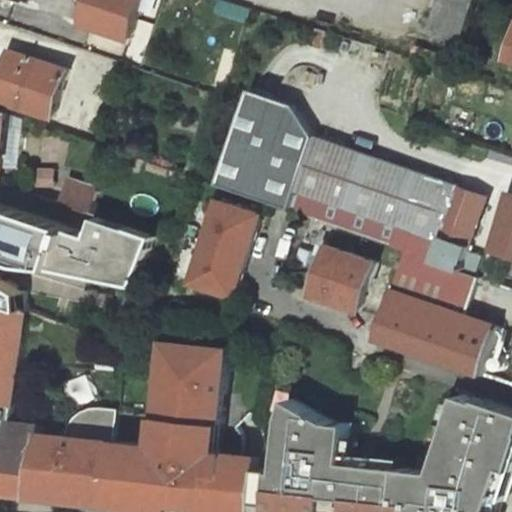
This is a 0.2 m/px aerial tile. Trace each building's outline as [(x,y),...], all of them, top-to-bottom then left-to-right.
[(144,0),(86,0),(85,3),(92,5),(85,23),(132,38),(144,0)] [(478,0),(443,0),(434,32),(465,42),(478,0)] [(318,29),(312,47),(323,50),(328,32),(318,29)] [(70,70),(13,51),(0,88),(0,99),(55,118),(70,70)] [(254,90),(220,184),(277,204),(412,250),(411,251),(480,275),(486,257),(472,252),(474,246),(471,245),(487,201),(460,191),(462,185),(321,136),(298,106),(254,90)] [(0,161),(4,162),(11,113),(0,109),(0,161)] [(140,159),(135,175),(168,188),(172,180),(179,182),(182,173),(140,159)] [(94,200),(77,195),(73,207),(90,212),(94,200)] [(511,198),(497,249),(511,253),(511,198)] [(223,200),(209,240),(195,281),(237,296),(265,214),(223,200)] [(0,204),(0,255),(26,265),(55,268),(140,286),(159,236),(100,216),(94,235),(0,204)] [(379,263),(332,247),(315,295),(362,312),(363,310),(376,315),(392,269),(378,264),(379,263)] [(488,366),(502,327),(471,316),(485,277),(480,275),(411,251),(380,336),(486,373),(491,374),(494,369),(488,366)] [(0,298),(28,309),(27,292),(0,275),(0,298)] [(0,403),(4,404),(1,419),(0,426),(0,468),(4,469),(12,427),(13,420),(33,311),(28,309),(0,298),(0,403)] [(192,511),(261,511),(266,469),(263,468),(264,463),(224,459),(216,459),(218,430),(227,431),(233,355),(193,352),(194,349),(174,347),(174,350),(179,351),(177,374),(167,373),(165,393),(175,393),(173,416),(163,415),(163,417),(171,418),(169,447),(160,447),(119,442),(112,504),(178,511),(179,504),(193,505),(192,511)] [(174,350),(169,350),(167,373),(177,374),(179,351),(174,350)] [(486,373),(484,378),(448,365),(441,384),(504,405),(498,422),(511,427),(511,381),(491,374),(486,373)] [(165,393),(163,415),(173,416),(175,393),(165,393)] [(373,511),(380,445),(360,437),(364,407),(343,399),(337,428),(335,441),(331,475),(326,511),(373,511)] [(309,408),(299,403),(295,412),(306,416),(309,408)] [(44,433),(34,495),(112,504),(119,442),(123,410),(106,408),(96,408),(86,411),(79,417),(72,425),(69,436),(44,433)] [(288,409),(283,439),(268,436),(264,463),(263,468),(266,469),(261,511),(310,511),(313,473),(314,464),(300,462),(305,434),(310,437),(311,433),(311,418),(306,416),(295,412),(288,409)] [(163,417),(160,447),(169,447),(171,418),(163,417)] [(337,428),(311,418),(311,433),(335,441),(337,428)] [(13,420),(12,427),(44,431),(46,424),(13,420)] [(511,441),(469,425),(463,441),(510,458),(499,490),(511,494),(511,491),(511,441)] [(4,469),(0,491),(34,495),(44,433),(44,431),(12,427),(4,469)] [(224,459),(227,431),(218,430),(216,459),(224,459)] [(417,510),(418,501),(409,500),(414,458),(380,445),(373,511),(438,511),(417,510)] [(326,511),(331,475),(313,473),(310,511),(326,511)] [(499,490),(464,475),(453,511),(440,511),(438,511),(505,511),(511,494),(499,490)]
